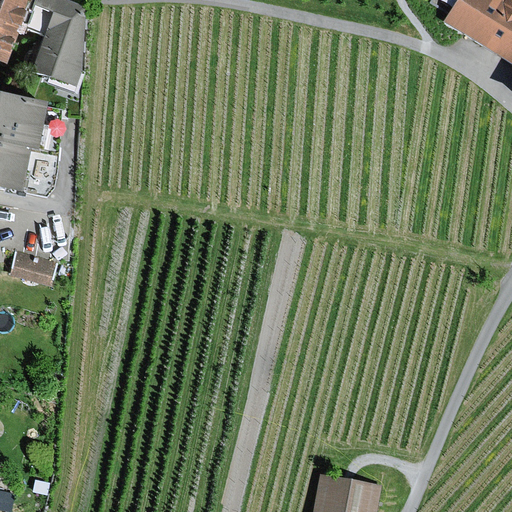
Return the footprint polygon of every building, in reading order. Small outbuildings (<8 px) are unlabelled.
[(24,0),(0,0),(0,64),(1,64),(15,27),(24,0)] [(80,11),(55,0),(24,0),(15,27),(41,35),(28,73),(70,89),(76,72),(80,11)] [(511,0),(503,0),(503,1),(501,0),(455,0),(441,23),(511,68),(511,0)] [(43,107),(43,103),(0,94),(0,188),(46,197),(53,189),(61,110),(43,107)] [(16,252),(9,276),(47,287),(54,264),(16,252)] [(375,511),(380,486),(317,475),(310,511),(375,511)] [(0,491),(0,510),(7,511),(9,511),(14,495),(0,491)]
